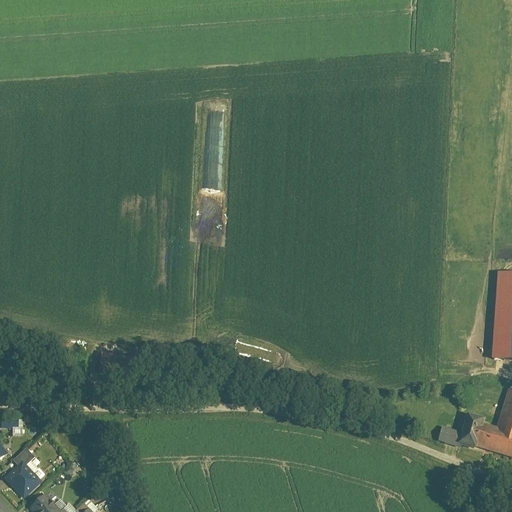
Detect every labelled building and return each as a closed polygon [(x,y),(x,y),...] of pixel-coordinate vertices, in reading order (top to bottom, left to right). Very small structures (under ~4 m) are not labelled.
[(511,276),(497,276),(490,369),(511,370),(511,276)] [(99,373),(132,377),(135,359),(101,355),(99,373)] [(511,393),(501,432),(469,423),(462,445),(511,459),(511,393)] [(0,435),(2,433),(0,430),(0,463),(12,454),(0,439),(0,435)] [(37,458),(29,449),(16,461),(21,467),(26,462),(29,465),(37,458)] [(29,465),(26,462),(21,467),(8,479),(27,499),(44,483),(29,465)] [(63,511),(65,511),(49,494),(33,509),(35,511),(63,511)]
